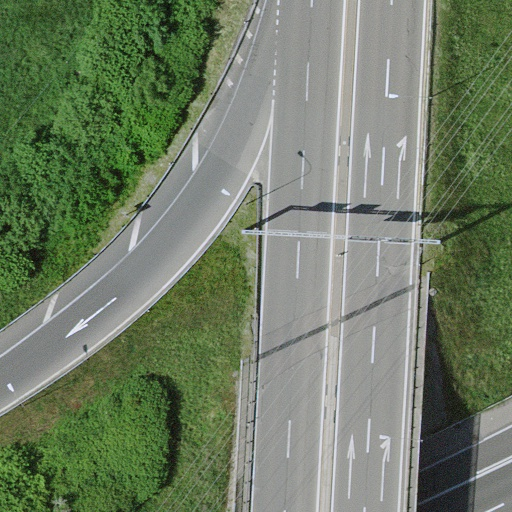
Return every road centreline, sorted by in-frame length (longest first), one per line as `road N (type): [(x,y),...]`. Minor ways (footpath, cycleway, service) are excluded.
road 1 (trunk): [(364,511),(391,0)]
road 2 (trunk): [(311,0),(285,511)]
road 3 (motorway): [(286,0),(224,167),(171,240),(0,381)]
